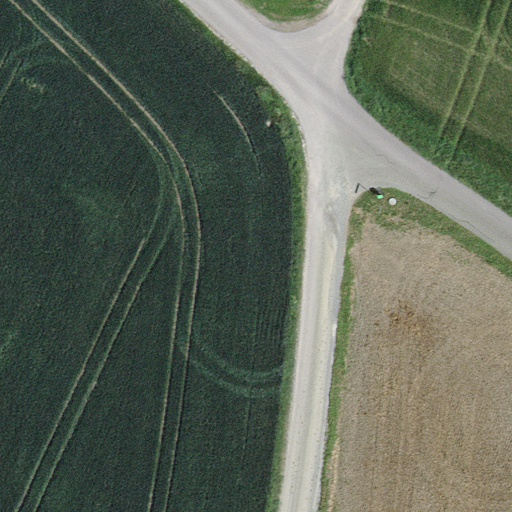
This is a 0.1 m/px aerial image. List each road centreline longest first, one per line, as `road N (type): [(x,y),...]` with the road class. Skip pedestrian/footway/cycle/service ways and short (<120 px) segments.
road 1 (track): [(372,106),(286,511)]
road 2 (unclassified): [(242,0),(300,56),(511,194)]
